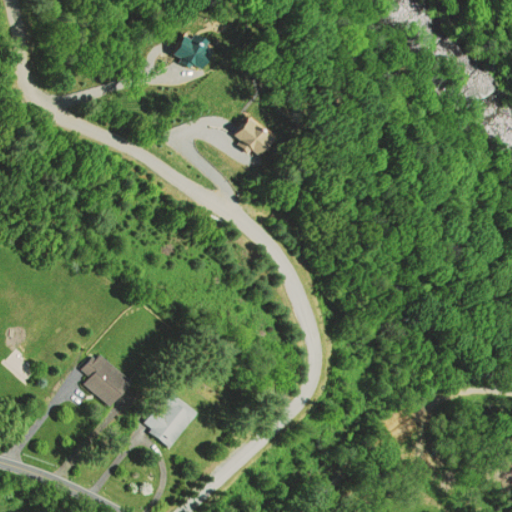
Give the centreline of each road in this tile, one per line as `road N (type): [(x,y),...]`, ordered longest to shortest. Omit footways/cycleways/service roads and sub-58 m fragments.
road 1 (residential): [(180,511),(306,395),(315,380),(316,343),(291,269),(251,220),(41,99),(28,82),(14,0)]
road 2 (residential): [(0,460),(119,511)]
